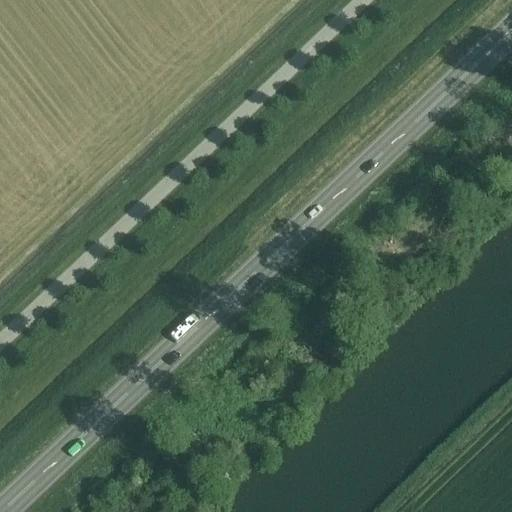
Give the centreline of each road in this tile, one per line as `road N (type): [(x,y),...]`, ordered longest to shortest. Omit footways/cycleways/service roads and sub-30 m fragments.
road 1 (trunk): [(1,511),(511,32)]
road 2 (unclassified): [(0,342),(360,0)]
